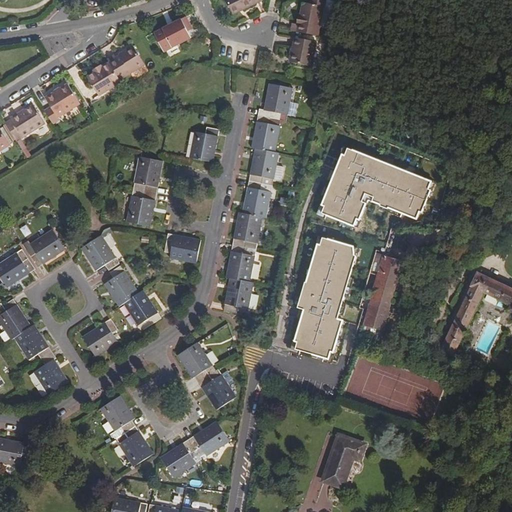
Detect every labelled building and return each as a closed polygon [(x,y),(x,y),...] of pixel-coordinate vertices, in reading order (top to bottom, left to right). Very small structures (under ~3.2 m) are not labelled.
[(224,0),(231,15),(262,0),(224,0)] [(294,24),(293,32),(318,37),(319,28),(324,0),(311,0),(311,5),(304,4),(302,16),(300,16),(298,25),(294,24)] [(324,0),(319,28),(328,29),(333,2),(324,0)] [(185,27),(189,26),(185,18),(154,34),(164,53),(191,39),(187,33),(185,27)] [(290,63),(311,67),(316,43),(295,39),(290,63)] [(114,56),(107,60),(108,63),(119,80),(143,65),(132,46),(123,52),(123,53),(115,58),(114,56)] [(98,96),(120,82),(119,80),(108,63),(100,69),(94,73),(86,77),(98,96)] [(287,121),(293,89),(270,84),(265,110),(260,110),(252,149),(256,150),(243,214),(240,213),(227,279),(231,280),(224,311),(237,314),(238,307),(249,309),(254,283),(250,282),(263,219),(266,219),(274,179),(280,180),(283,167),(277,166),(279,153),(275,153),(281,127),(280,127),(281,120),(287,121)] [(44,111),(52,125),(58,121),(57,118),(79,104),(67,86),(45,99),(50,107),(44,111)] [(4,125),(15,141),(44,124),(34,107),(4,125)] [(190,158),(213,163),(220,130),(208,128),(207,134),(195,132),(190,158)] [(429,189),(432,182),(416,176),(415,175),(415,178),(407,175),(408,172),(407,172),(393,166),(392,166),(391,169),(375,162),(376,160),(348,149),(345,156),(343,155),(336,172),(336,173),(338,174),(335,182),(333,181),(323,205),(326,206),(323,214),(328,216),(355,227),(358,219),(360,220),(361,220),(367,204),(363,202),(366,195),(375,198),(373,202),(381,205),(381,206),(389,209),(389,208),(403,214),(418,219),(420,212),(423,213),(432,190),(429,189)] [(127,223),(151,227),(163,162),(140,157),(127,223)] [(376,160),(375,162),(391,169),(392,166),(393,166),(393,165),(376,158),(376,160)] [(329,180),(333,181),(335,182),(338,174),(336,173),(336,172),(332,171),(329,180)] [(368,200),(373,202),(375,198),(366,195),(363,202),(367,204),(368,200)] [(326,219),(328,216),(323,214),(326,206),(323,205),(322,204),(317,216),(326,219)] [(402,218),(403,214),(389,208),(389,209),(381,206),(380,209),(402,218)] [(12,243),(16,235),(8,230),(4,238),(12,243)] [(23,244),(38,268),(66,250),(53,230),(30,245),(28,241),(23,244)] [(483,238),(484,231),(474,230),(473,242),(483,238)] [(170,259),(197,264),(202,240),(169,234),(165,253),(171,254),(170,259)] [(120,264),(102,236),(81,249),(97,271),(106,265),(109,271),(120,264)] [(326,358),(330,360),(333,352),(335,353),(344,321),(339,319),(357,256),(356,256),(354,247),(324,238),(321,246),(319,245),(312,268),(315,269),(311,284),(307,283),(299,308),(306,310),(297,341),(297,342),(298,342),(296,350),(301,351),(326,358)] [(0,275),(8,288),(35,270),(23,250),(0,264),(0,275)] [(362,339),(379,344),(383,332),(384,333),(404,262),(384,255),(364,326),(365,326),(362,339)] [(139,294),(121,266),(111,273),(114,278),(105,284),(119,307),(124,304),(138,326),(148,320),(151,326),(162,319),(144,291),(139,294)] [(315,269),(312,268),(311,268),(307,283),(311,284),(315,269)] [(440,353),(454,357),(484,294),(510,306),(508,311),(511,312),(511,288),(478,272),(440,353)] [(0,304),(0,321),(12,340),(15,338),(29,361),(38,355),(46,366),(34,373),(49,395),(69,382),(54,360),(56,358),(35,326),(32,327),(14,300),(3,307),(1,304),(0,304)] [(83,337),(96,357),(119,343),(113,333),(118,330),(111,319),(83,337)] [(300,355),(301,351),(296,350),(298,342),(297,342),(297,341),(295,341),(291,353),(300,355)] [(216,371),(213,366),(198,343),(178,357),(193,379),(196,378),(217,410),(237,397),(231,388),(235,385),(229,375),(226,374),(223,376),(222,375),(219,370),(216,371)] [(335,353),(333,352),(330,360),(326,358),(325,362),(334,365),(337,353),(335,353)] [(116,437),(117,438),(117,439),(120,444),(119,445),(135,467),(154,454),(132,421),(136,418),(121,396),(101,409),(109,420),(115,429),(116,431),(112,434),(114,438),(116,437)] [(109,433),(115,429),(109,420),(103,424),(109,433)] [(174,479),(202,460),(201,458),(206,454),(208,456),(230,442),(218,421),(161,458),(174,479)] [(322,482),(343,489),(354,459),(361,461),(367,444),(338,434),(322,482)] [(0,462),(20,467),(25,443),(0,438),(0,462)] [(330,486),(327,498),(338,501),(340,489),(330,486)] [(145,511),(147,504),(115,498),(112,511),(145,511)]
